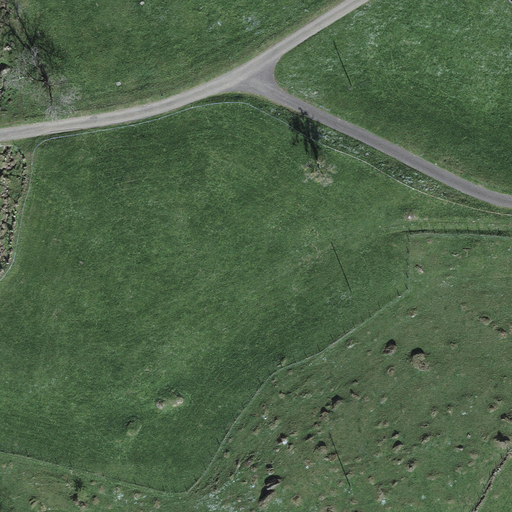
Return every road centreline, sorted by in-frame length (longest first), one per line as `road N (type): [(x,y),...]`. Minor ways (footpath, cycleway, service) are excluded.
road 1 (track): [(0,134),(112,118),(249,71),(271,92),(511,202)]
road 2 (track): [(362,0),(249,71)]
